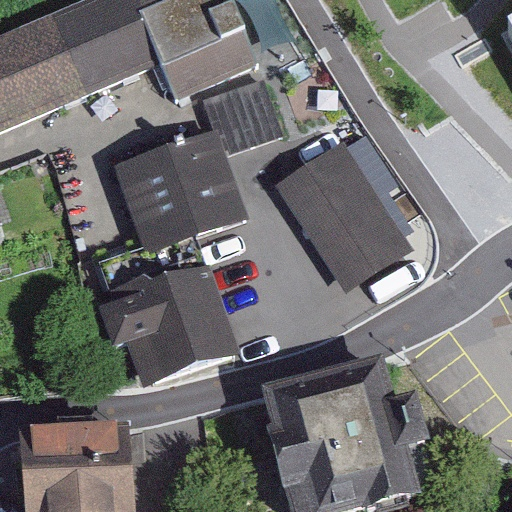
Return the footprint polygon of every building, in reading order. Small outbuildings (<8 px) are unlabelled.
[(114,0),(0,49),(0,150),(180,73),(161,30),(229,0),(114,0)] [(229,0),(161,30),(180,73),(194,110),(272,77),(246,0),(229,0)] [(511,55),(497,64),(511,93),(511,55)] [(291,141),(272,92),(211,115),(221,141),(135,174),(168,261),(217,242),(260,226),(235,162),(291,141)] [(112,125),(65,140),(95,237),(142,223),(112,125)] [(370,148),(296,195),(365,300),(427,259),(397,215),(407,205),(370,148)] [(0,193),(0,248),(18,241),(0,193)] [(217,242),(168,261),(119,280),(167,401),(265,363),(217,242)] [(0,331),(0,394),(28,378),(0,331)] [(421,365),(278,406),(308,511),(461,511),(449,468),(476,459),(462,411),(437,418),(421,365)] [(171,511),(168,441),(41,448),(44,511),(171,511)]
